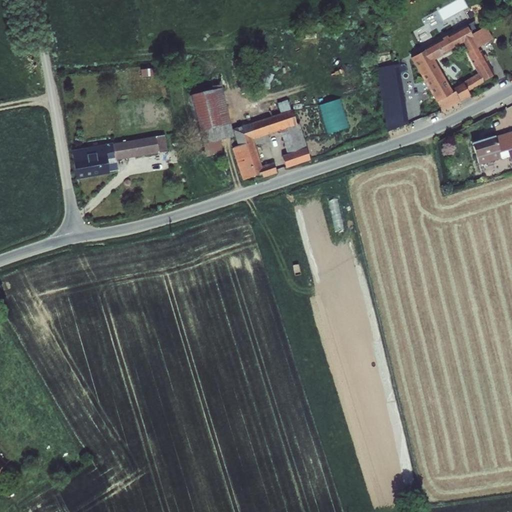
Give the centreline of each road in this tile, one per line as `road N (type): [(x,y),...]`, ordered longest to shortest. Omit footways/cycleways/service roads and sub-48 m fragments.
road 1 (residential): [(511,90),(385,147),(167,218),(77,237)]
road 2 (unclassified): [(77,237),(34,0)]
